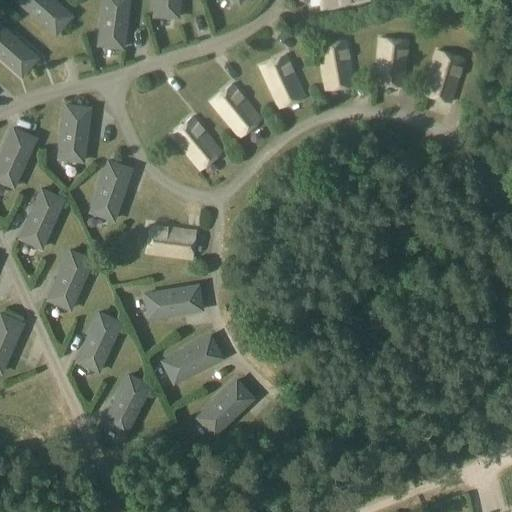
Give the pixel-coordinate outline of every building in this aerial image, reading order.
[(53,0),(15,0),(55,35),(71,16),(53,0)] [(102,0),(97,44),(123,47),(128,0),(102,0)] [(154,0),(154,16),(180,17),(181,0),(154,0)] [(317,0),(319,9),(356,0),(317,0)] [(0,56),(22,76),(41,55),(0,19),(0,56)] [(401,87),(405,41),(378,38),(373,84),(401,87)] [(324,90),(351,85),(343,40),(316,45),(324,90)] [(448,103),(462,59),(435,51),(422,95),(448,103)] [(277,108),(302,97),(283,55),(258,67),(277,108)] [(202,65),(169,77),(174,91),(207,79),(202,65)] [(238,138),(259,120),(230,84),(208,102),(238,138)] [(64,104),(57,159),(82,162),(89,108),(64,104)] [(198,170),(219,153),(190,117),(169,135),(198,170)] [(12,129),(0,155),(0,181),(12,187),(13,188),(35,139),(33,138),(30,137),(12,129)] [(107,161),(89,212),(113,220),(114,218),(117,210),(131,169),(130,169),(107,161)] [(40,188),(18,237),(41,248),(63,199),(40,188)] [(190,259),(193,232),(148,226),(144,253),(190,259)] [(46,299),(46,300),(69,310),(70,310),(92,261),(90,260),(84,257),(68,250),(46,299)] [(198,285),(144,294),(145,300),(148,318),(202,310),(198,285)] [(97,312),(75,361),(98,372),(121,323),(97,312)] [(0,314),(0,372),(1,373),(22,323),(0,314)] [(209,336),(161,360),(173,384),(218,361),(221,359),(210,338),(210,337),(209,336)] [(127,375),(103,422),(125,434),(150,386),(127,375)] [(235,380),(196,417),(214,436),(253,398),(235,380)]
